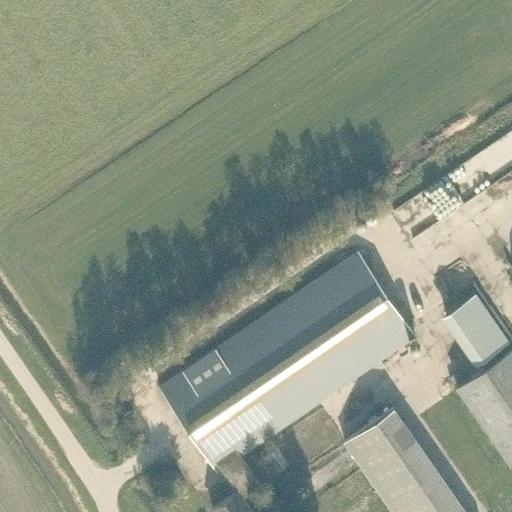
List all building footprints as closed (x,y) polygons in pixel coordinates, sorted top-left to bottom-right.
[(240,454),(415,334),(357,250),(160,385),(217,469),(220,467),(236,491),(212,507),(216,511),(252,511),(242,497),(260,483),(240,454)] [(440,315),(452,331),(474,363),(497,347),(508,339),(475,291),(440,315)] [(510,463),(511,461),(511,345),(456,384),(510,463)] [(343,441),(392,511),(468,511),(393,405),(343,441)] [(272,465),(264,453),(254,460),(262,472),(272,465)]
